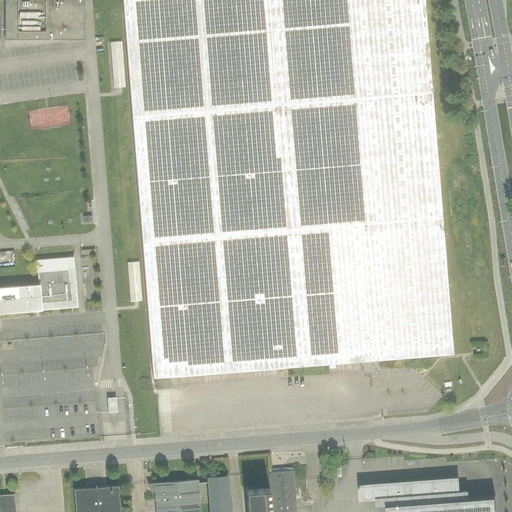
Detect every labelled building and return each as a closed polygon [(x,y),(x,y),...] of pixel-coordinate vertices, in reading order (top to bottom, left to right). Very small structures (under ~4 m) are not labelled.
[(85,21),(84,0),(4,0),(5,39),(46,40),(85,40),(85,21)] [(424,0),(122,0),(153,377),(453,353),(424,0)] [(122,41),(111,42),(114,87),(126,86),(122,41)] [(0,312),(77,306),(74,270),(73,258),(37,261),(39,285),(34,285),(0,287),(0,312)] [(141,261),(130,261),(130,270),(141,270),(141,261)] [(296,511),(293,471),(269,472),(272,511),(296,511)] [(155,485),(149,487),(151,492),(155,492),(157,511),(230,511),(231,510),(228,475),(227,475),(227,476),(209,477),(208,477),(207,477),(208,482),(210,511),(200,511),(198,482),(198,479),(155,483),(155,485)] [(458,492),(457,478),(361,486),(362,500),(379,498),(380,505),(387,504),(387,511),(496,511),(496,496),(467,498),(466,492),(458,492)] [(76,511),(120,511),(118,485),(75,489),(76,511)] [(271,511),(270,488),(247,490),(248,511),(271,511)] [(0,511),(16,511),(15,494),(0,494),(0,511)]
